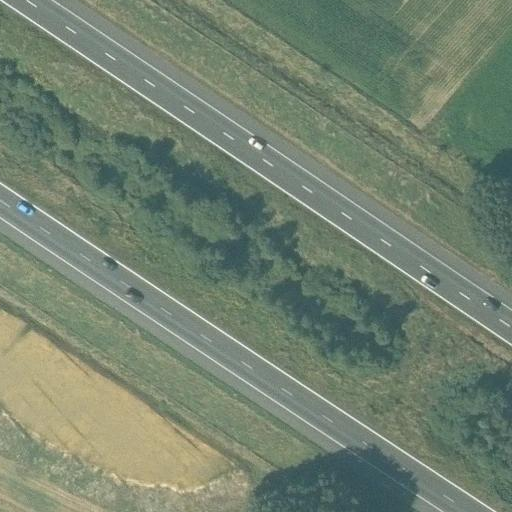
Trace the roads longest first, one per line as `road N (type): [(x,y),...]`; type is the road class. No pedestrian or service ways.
road 1 (motorway): [(511,329),(21,0)]
road 2 (motorway): [(0,207),(459,511)]
